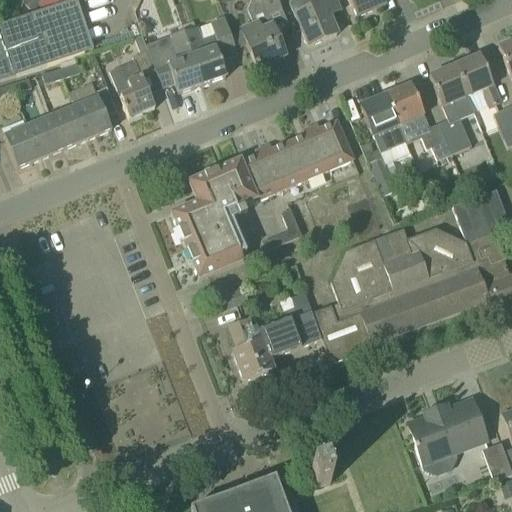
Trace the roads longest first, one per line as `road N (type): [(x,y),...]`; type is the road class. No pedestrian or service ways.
road 1 (residential): [(0,213),(511,2)]
road 2 (residential): [(224,441),(511,341)]
road 3 (residential): [(93,490),(0,233)]
road 4 (residential): [(93,490),(224,441)]
